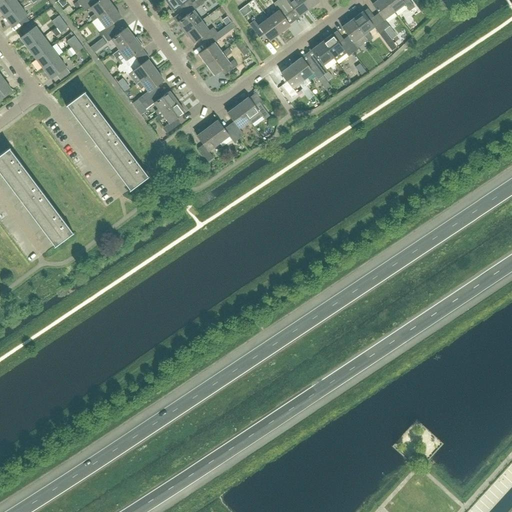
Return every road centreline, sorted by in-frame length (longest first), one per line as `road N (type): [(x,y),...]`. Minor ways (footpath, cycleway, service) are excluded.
road 1 (motorway): [(511,187),(17,511)]
road 2 (motorway): [(132,511),(511,262)]
road 3 (residential): [(359,0),(218,103)]
road 4 (residential): [(218,103),(204,100),(128,0)]
road 5 (residential): [(117,192),(39,92)]
